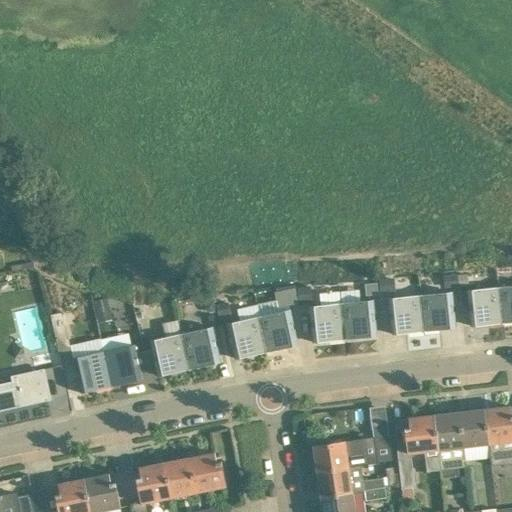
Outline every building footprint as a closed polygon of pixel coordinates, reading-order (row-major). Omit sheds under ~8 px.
[(18,183),(0,187),(0,197),(1,203),(12,200),(15,211),(24,209),(18,183)] [(474,285),(473,275),(473,273),(458,275),(459,286),(474,285)] [(458,287),(457,278),(456,275),(444,276),(445,288),(458,287)] [(390,289),(390,288),(389,278),(381,279),(382,290),(390,289)] [(379,295),(378,290),(377,282),(366,283),(368,296),(379,295)] [(511,321),(511,285),(500,287),(503,322),(511,321)] [(312,286),(296,287),(297,288),(300,302),(313,302),(312,286)] [(472,326),(503,322),(500,287),(473,290),(474,303),(469,304),(472,326)] [(278,300),(277,300),(258,305),(260,316),(259,316),(267,351),(298,344),(293,324),(289,304),(300,302),(297,288),(285,290),(285,289),(276,291),(278,300)] [(456,327),(452,292),(421,296),(424,331),(456,327)] [(393,334),(424,331),(421,296),(389,299),(393,334)] [(108,298),(101,299),(94,301),(97,312),(110,309),(109,302),(108,298)] [(377,335),(373,300),(342,303),(342,304),(345,339),(377,335)] [(229,301),(217,304),(219,317),(231,315),(229,301)] [(314,342),(345,339),(342,304),(310,306),(311,320),(314,342)] [(62,312),(51,314),(60,356),(71,353),(69,344),(62,312)] [(259,316),(258,317),(242,320),(233,322),(229,323),(236,358),(267,351),(259,316)] [(220,362),(213,326),(182,333),(189,368),(220,362)] [(129,333),(101,339),(112,386),(143,379),(135,344),(131,345),(129,333)] [(159,375),(189,368),(182,333),(166,337),(155,340),(151,341),(154,354),(159,375)] [(81,393),(112,386),(101,339),(101,338),(69,344),(71,353),(72,353),(73,357),(78,378),(81,393)] [(0,410),(19,406),(20,406),(16,386),(15,381),(0,384),(0,410)] [(511,414),(511,406),(486,409),(489,443),(492,465),(511,462),(511,414)] [(489,443),(486,409),(460,412),(464,446),(489,443)] [(464,446),(460,412),(435,415),(441,469),(466,466),(464,446)] [(427,471),(441,469),(435,415),(394,419),(397,448),(407,447),(409,454),(425,452),(427,471)] [(392,461),(388,434),(373,436),(377,463),(392,461)] [(318,470),(361,464),(361,465),(369,464),(366,438),(314,445),(318,470)] [(190,457),(196,492),(227,486),(222,461),(217,461),(215,452),(190,457)] [(190,457),(166,462),(172,497),(196,492),(190,457)] [(137,478),(142,503),(145,502),(172,497),(166,462),(140,467),(141,477),(137,478)] [(363,480),(361,465),(361,464),(318,470),(321,496),(352,491),(361,490),(362,491),(365,490),(385,487),(384,477),(363,480)] [(412,465),(399,467),(401,481),(403,481),(405,494),(416,492),(412,465)] [(393,467),(391,468),(385,468),(388,486),(396,485),(393,467)] [(110,473),(84,479),(90,511),(100,511),(121,508),(116,482),(111,483),(110,473)] [(48,511),(90,511),(84,479),(59,484),(61,493),(45,496),(48,511)] [(385,487),(365,490),(366,499),(386,496),(385,487)] [(31,491),(32,493),(35,511),(48,511),(45,496),(44,489),(32,491),(31,491)] [(321,496),(323,511),(355,511),(352,491),(321,496)] [(16,492),(0,495),(0,511),(20,511),(16,492)]
